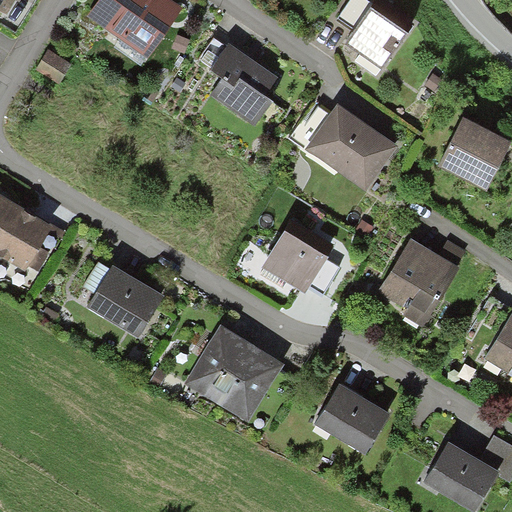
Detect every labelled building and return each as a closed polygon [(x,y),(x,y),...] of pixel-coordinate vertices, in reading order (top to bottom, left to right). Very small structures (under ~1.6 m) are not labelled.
[(0,0),(0,20),(3,16),(9,20),(20,0),(0,0)] [(183,10),(168,0),(102,0),(91,16),(150,57),(183,10)] [(370,2),(367,0),(352,0),(340,19),(356,30),(346,46),(384,72),(413,31),(370,2)] [(247,57),(229,45),(208,74),(219,82),(209,96),(255,129),(272,105),(265,100),(279,80),(247,57)] [(76,63),(51,48),(38,69),(62,85),(76,63)] [(358,119),(338,106),(330,117),(314,106),(291,140),(307,151),(366,190),(396,144),(358,119)] [(511,147),(511,143),(465,118),(438,167),(487,193),(503,163),(511,147)] [(52,217),(0,186),(0,251),(25,267),(28,262),(39,269),(52,249),(38,240),(52,217)] [(318,238),(286,219),(262,259),(306,285),(307,282),(323,292),(340,262),(323,252),(328,244),(318,238)] [(443,247),(413,230),(376,295),(423,322),(465,250),(447,240),(443,247)] [(165,287),(112,255),(85,300),(138,332),(165,287)] [(511,311),(485,354),(511,370),(511,311)] [(287,354),(222,316),(184,381),(249,419),(287,354)] [(390,407),(338,376),(312,418),(364,450),(390,407)] [(485,453),(450,434),(425,477),(475,505),(496,466),(511,474),(511,444),(495,435),(485,453)]
